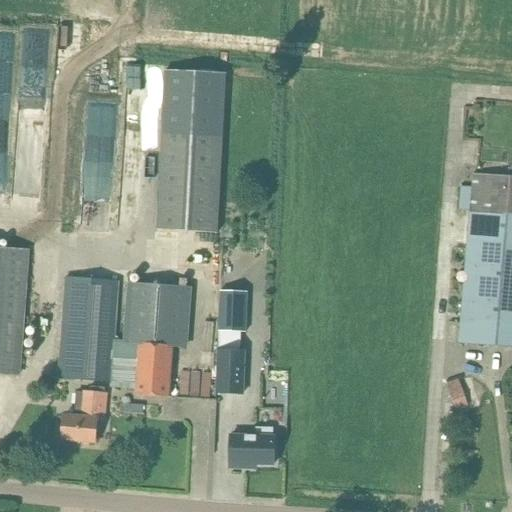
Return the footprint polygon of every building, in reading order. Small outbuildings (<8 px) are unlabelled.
[(225,74),(165,71),(157,231),(217,234),(225,74)] [(459,344),(511,348),(511,179),(472,176),(459,344)] [(13,186),(13,206),(36,205),(36,185),(13,186)] [(0,374),(19,375),(27,251),(0,249),(0,374)] [(67,279),(61,379),(138,384),(137,397),(168,400),(173,349),(185,350),(190,290),(131,285),(126,345),(139,346),(138,361),(113,359),(120,283),(67,279)] [(220,291),(219,332),(240,333),(246,333),(248,292),(220,291)] [(219,352),(218,369),(217,392),(243,393),(245,353),(219,352)] [(213,393),(214,373),(195,372),(193,392),(213,393)] [(459,379),(447,384),(457,411),(469,407),(459,379)] [(95,443),(97,420),(104,421),(106,396),(84,394),(82,420),(64,418),(62,440),(95,443)] [(272,437),(272,429),(256,428),(256,436),(230,436),(229,468),(246,469),(246,465),(273,466),(274,437),(272,437)]
